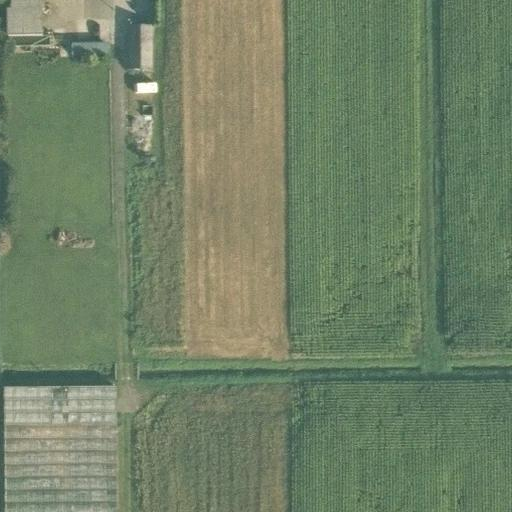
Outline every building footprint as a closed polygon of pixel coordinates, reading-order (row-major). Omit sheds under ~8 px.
[(11,0),(12,10),(42,11),(45,11),(44,0),(11,0)] [(43,37),(42,11),(12,10),(8,10),(8,38),(43,37)] [(130,71),(152,72),(152,28),(130,27),(130,71)] [(74,43),(73,54),(109,54),(110,43),(74,43)] [(5,511),(117,511),(116,388),(4,389),(5,511)]
